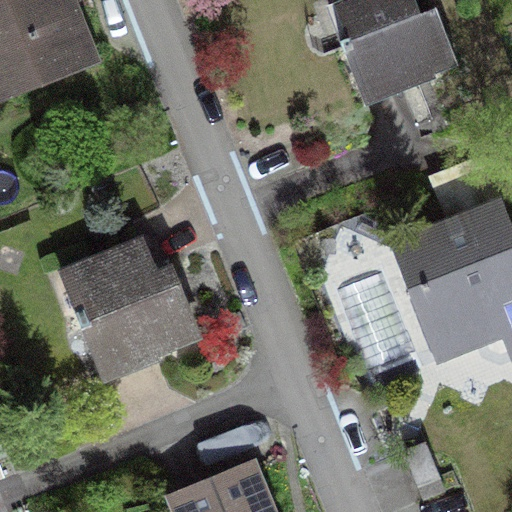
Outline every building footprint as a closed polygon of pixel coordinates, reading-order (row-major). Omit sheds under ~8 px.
[(63,0),(0,0),(0,105),(91,70),(63,0)] [(411,0),(353,0),(315,16),(355,115),(444,79),(411,0)] [(511,274),(486,210),(384,251),(431,368),(498,341),(511,375),(511,374),(511,274)] [(153,238),(46,283),(93,393),(200,348),(153,238)] [(266,511),(251,474),(158,511),(157,511),(266,511)]
